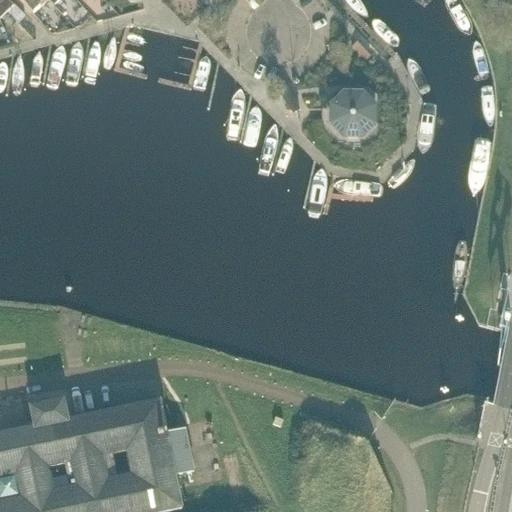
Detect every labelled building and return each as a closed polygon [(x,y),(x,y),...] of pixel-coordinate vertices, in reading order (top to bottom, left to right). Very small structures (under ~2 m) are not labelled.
[(0,20),(14,7),(7,0),(5,0),(0,5),(0,20)] [(47,0),(18,0),(34,16),(49,1),(47,0)] [(293,115),(300,111),(289,92),(282,96),(293,115)] [(362,95),(361,95),(345,95),(332,107),(332,121),(332,124),(345,137),(362,137),(374,124),(374,107),(362,95)] [(115,354),(142,351),(140,338),(114,341),(115,354)] [(35,429),(0,436),(0,511),(170,511),(182,510),(176,477),(193,473),(185,432),(167,436),(160,403),(138,407),(137,402),(128,404),(129,409),(103,415),(102,410),(97,411),(98,416),(68,422),(65,402),(44,407),(31,409),(35,429)]
